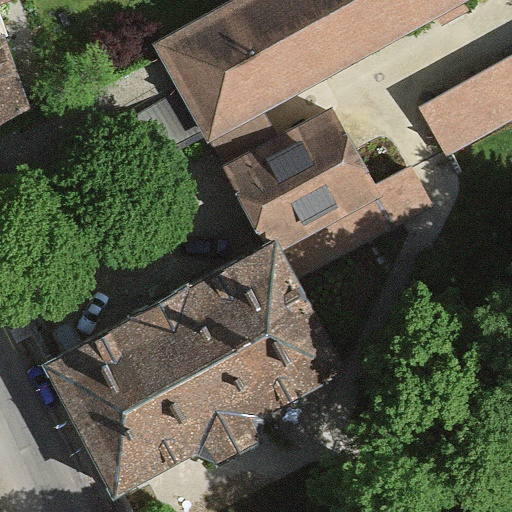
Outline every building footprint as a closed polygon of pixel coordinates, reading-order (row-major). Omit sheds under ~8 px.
[(0,0),(0,151),(57,128),(8,13),(38,0),(0,0)] [(472,0),(270,0),(163,57),(228,158),(326,105),(484,22),(472,0)] [(511,50),(422,106),(468,180),(511,152),(511,50)] [(326,105),(228,158),(274,244),(292,277),(436,199),(409,148),(363,173),(326,105)] [(274,244),(43,368),(120,511),(356,386),(292,277),(274,244)]
